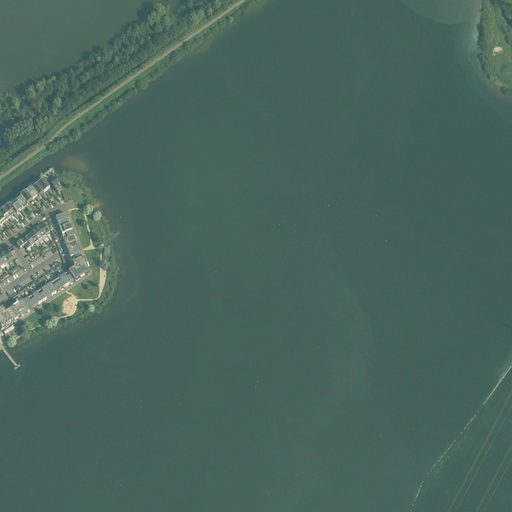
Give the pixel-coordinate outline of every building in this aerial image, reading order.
[(43,180),(42,181),(53,194),(52,193),(55,191),(58,194),(62,191),(57,179),(50,184),(48,181),(45,184),(43,180)] [(53,194),(42,181),(37,185),(44,194),(47,191),(51,196),(53,194)] [(44,194),(37,185),(36,185),(32,189),(31,188),(39,198),(42,195),(45,200),(47,198),(44,194)] [(39,198),(31,188),(26,192),(33,201),(35,198),(38,202),(41,200),(38,198),(39,198)] [(33,201),(26,192),(25,192),(20,196),(30,209),(32,207),(29,203),(33,201)] [(30,209),(20,196),(20,197),(21,198),(20,198),(16,202),(23,210),(26,208),(30,213),(32,211),(30,209)] [(23,210),(16,202),(15,202),(10,206),(9,205),(17,215),(20,212),(25,218),(27,216),(23,210)] [(17,215),(9,205),(4,209),(11,218),(14,215),(17,219),(19,217),(17,215)] [(14,221),(11,218),(4,209),(0,212),(0,214),(6,222),(9,219),(12,223),(14,221)] [(9,225),(6,222),(0,214),(0,226),(3,223),(6,227),(9,225)] [(56,225),(68,221),(66,215),(60,217),(60,216),(53,218),(54,220),(56,225)] [(59,230),(70,226),(68,221),(56,225),(58,225),(60,230),(59,230)] [(44,224),(40,228),(47,237),(47,236),(51,233),(46,227),(44,224)] [(72,232),(70,226),(59,230),(61,236),(72,232)] [(47,237),(40,228),(36,231),(44,240),(48,237),(47,236),(47,237)] [(44,240),(36,231),(32,233),(40,243),(44,240)] [(74,237),(72,232),(61,236),(62,236),(64,241),(74,237)] [(40,243),(32,233),(28,236),(35,244),(34,245),(36,247),(40,243)] [(35,244),(28,236),(24,239),(31,247),(34,245),(35,244)] [(77,243),(74,237),(64,241),(66,247),(77,243)] [(31,247),(24,239),(16,246),(20,250),(24,247),(27,251),(31,247)] [(79,249),(77,243),(66,247),(68,253),(79,249)] [(12,249),(3,254),(8,263),(13,260),(10,256),(15,253),(12,249)] [(81,254),(79,249),(68,253),(70,258),(81,254)] [(8,263),(3,254),(0,255),(0,258),(4,265),(8,263)] [(83,260),(81,254),(70,258),(72,264),(84,260),(84,259),(83,260)] [(69,273),(75,282),(89,273),(84,260),(72,264),(74,269),(69,273)] [(75,282),(69,273),(64,276),(63,274),(70,284),(74,282),(75,282)] [(70,284),(63,274),(58,277),(65,287),(70,284)] [(65,287),(58,277),(54,280),(61,290),(65,287)] [(61,290),(54,280),(49,283),(56,293),(61,290)] [(56,293),(49,283),(45,286),(51,296),(56,293)] [(51,296),(45,286),(40,289),(47,299),(51,296)] [(47,299),(40,289),(36,292),(42,302),(47,299)] [(42,302),(36,292),(31,295),(38,305),(42,302)] [(38,305),(31,295),(27,298),(33,308),(38,305)] [(29,311),(22,300),(20,297),(18,298),(14,301),(17,305),(5,313),(3,310),(0,311),(0,328),(1,330),(16,321),(30,312),(29,311)] [(33,308),(27,298),(22,300),(29,311),(33,308)] [(13,325),(3,332),(3,333),(4,334),(15,327),(14,326),(13,325)]
